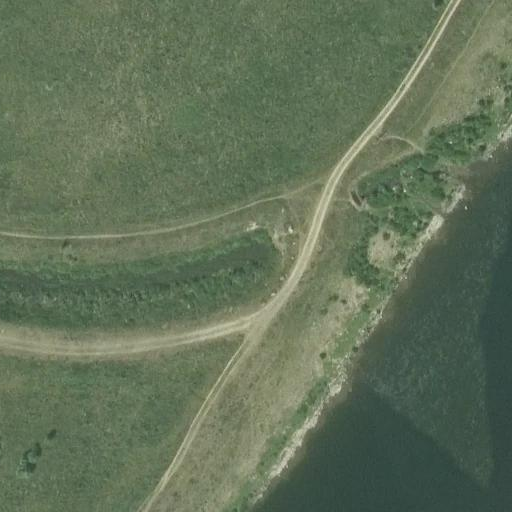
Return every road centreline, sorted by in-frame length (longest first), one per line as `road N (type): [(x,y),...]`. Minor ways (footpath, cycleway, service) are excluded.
road 1 (track): [(140,511),(271,315),(349,155),(217,218),(101,239),(0,233)]
road 2 (track): [(271,315),(92,345),(0,335)]
